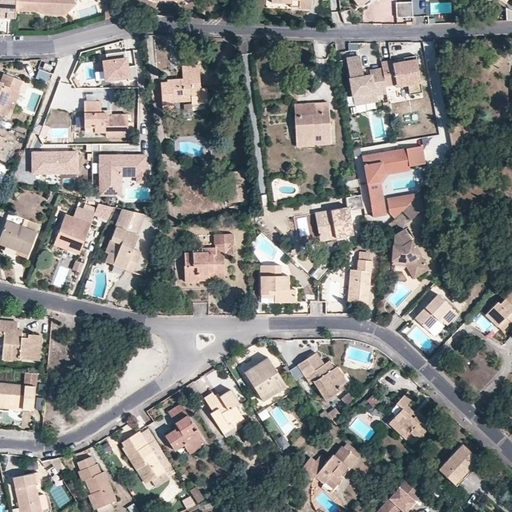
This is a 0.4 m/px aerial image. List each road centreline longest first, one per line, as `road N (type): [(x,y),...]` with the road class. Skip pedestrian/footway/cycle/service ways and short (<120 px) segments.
road 1 (residential): [(0,48),(54,45),(124,24),(336,35),(511,26)]
road 2 (residential): [(263,325),(375,332),(511,453)]
road 3 (residential): [(0,442),(69,444),(176,378)]
road 4 (unknown): [(245,37),(264,219)]
road 5 (residential): [(170,326),(0,286)]
